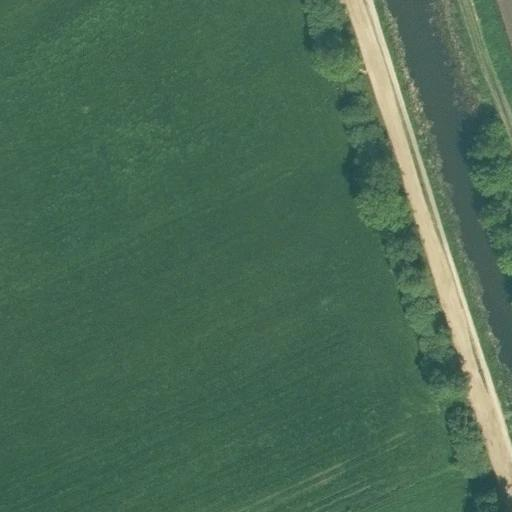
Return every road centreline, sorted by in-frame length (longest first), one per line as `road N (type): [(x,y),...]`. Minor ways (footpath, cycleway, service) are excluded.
road 1 (track): [(355,0),(511,502)]
road 2 (track): [(458,0),(511,169)]
